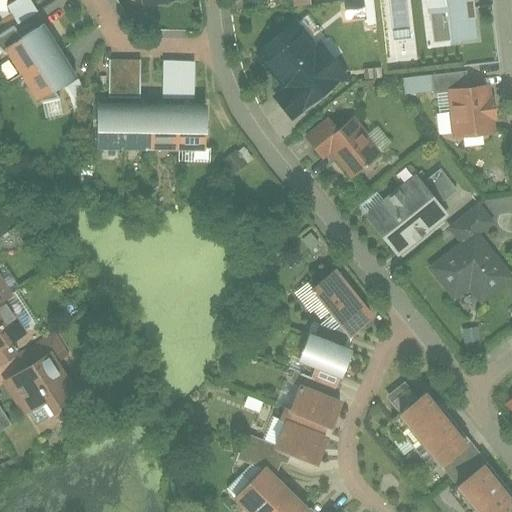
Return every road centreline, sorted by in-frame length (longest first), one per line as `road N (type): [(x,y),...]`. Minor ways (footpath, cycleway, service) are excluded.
road 1 (residential): [(421,331),(250,112),(225,45)]
road 2 (residential): [(421,331),(380,366),(352,424),(355,475),(384,511)]
road 3 (residential): [(95,0),(113,26),(146,47),(225,45)]
